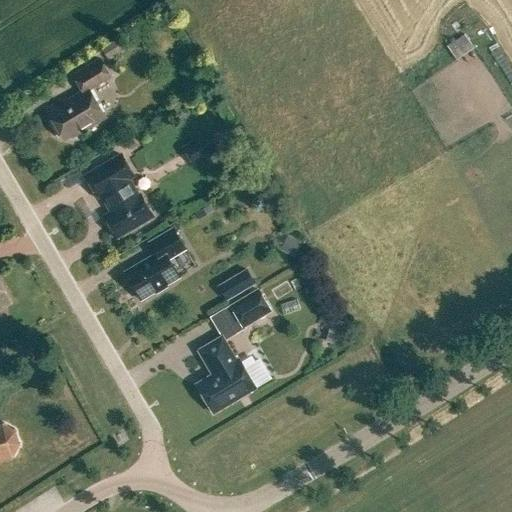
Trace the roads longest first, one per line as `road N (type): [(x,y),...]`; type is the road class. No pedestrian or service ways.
road 1 (unclassified): [(157,467),(139,407),(0,169)]
road 2 (unclassified): [(239,511),(511,341)]
